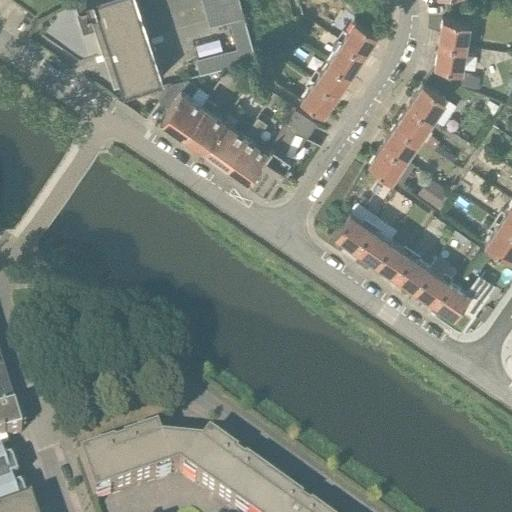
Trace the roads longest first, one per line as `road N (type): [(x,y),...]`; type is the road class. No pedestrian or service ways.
road 1 (residential): [(363,511),(171,382),(153,380),(36,417)]
road 2 (residential): [(408,0),(399,57),(278,235)]
road 3 (residential): [(471,370),(278,235)]
road 4 (residential): [(278,235),(108,119)]
road 5 (residential): [(0,286),(15,251),(108,119)]
road 6 (residential): [(108,119),(0,45)]
